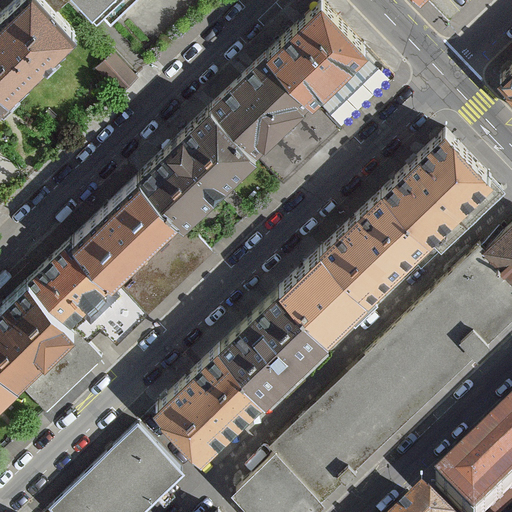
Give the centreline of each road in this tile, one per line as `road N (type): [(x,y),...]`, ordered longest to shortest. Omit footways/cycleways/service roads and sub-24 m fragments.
road 1 (residential): [(445,75),(0,502)]
road 2 (residential): [(0,253),(263,0)]
road 3 (residential): [(356,511),(511,362)]
